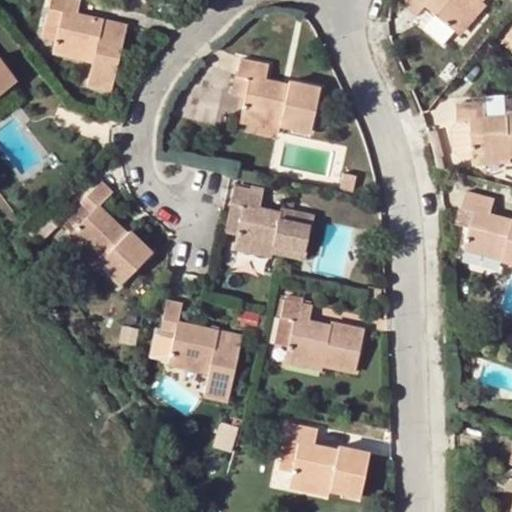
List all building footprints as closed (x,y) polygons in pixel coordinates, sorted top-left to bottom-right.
[(51,0),(49,10),(61,13),(56,38),(52,51),(91,62),(86,84),(111,91),(125,25),(102,19),(77,12),(79,0),(51,0)] [(105,5),(87,0),(79,0),(77,12),(102,19),(105,5)] [(423,7),(453,31),(479,0),(406,0),(402,4),(414,16),(423,7)] [(479,0),(453,31),(457,36),(484,5),(479,0)] [(61,13),(49,10),(43,34),(56,38),(61,13)] [(511,54),(511,28),(500,43),(511,54)] [(247,78),(240,116),(278,124),(308,130),(318,87),(288,80),(288,85),(265,79),(267,64),(238,58),(234,75),(247,78)] [(0,92),(16,81),(0,62),(0,92)] [(470,120),(471,158),(508,155),(511,154),(511,113),(506,114),(507,117),(485,119),(483,102),(455,103),(456,121),(470,120)] [(278,124),(240,116),(239,121),(277,131),(278,124)] [(508,155),(471,158),(471,165),(510,162),(508,155)] [(79,202),(83,206),(91,214),(71,231),(69,233),(98,262),(119,282),(151,251),(129,230),(126,233),(98,206),(112,191),(100,180),(79,202)] [(232,186),(229,203),(242,206),(238,235),(236,242),(271,250),(303,258),(312,217),(280,209),(279,213),(258,208),(263,188),(252,186),(251,191),(232,186)] [(474,213),(463,249),(501,260),(511,263),(511,219),(511,221),(489,214),(492,199),(466,192),(461,208),(474,213)] [(242,206),(229,203),(223,231),(238,235),(242,206)] [(91,214),(83,206),(64,224),(71,231),(91,214)] [(474,213),(461,208),(457,224),(469,228),(474,213)] [(92,266),(98,262),(69,233),(65,238),(92,266)] [(271,256),(271,250),(236,242),(235,248),(271,256)] [(250,267),(254,253),(227,246),(223,260),(250,267)] [(501,260),(463,249),(462,255),(500,266),(501,260)] [(285,356),(321,365),(354,372),(363,330),(330,322),(330,327),(306,322),(310,305),(299,303),(300,298),(287,295),(285,300),(282,299),(278,316),(292,319),(286,346),(285,356)] [(175,331),(168,359),(167,364),(207,373),(202,396),(226,401),(240,335),(176,320),(181,303),(168,299),(161,328),(175,331)] [(292,319),(278,316),(273,344),(286,346),(292,319)] [(154,356),(168,359),(175,331),(161,328),(154,356)] [(321,369),(321,365),(285,356),(284,363),(321,369)] [(288,423),(284,440),(297,442),(291,472),(289,482),(327,489),(360,496),(368,453),(337,446),(336,450),(313,445),(316,429),(288,423)] [(297,442),(284,440),(278,468),(291,472),(297,442)] [(327,496),(327,489),(289,482),(288,488),(327,496)]
